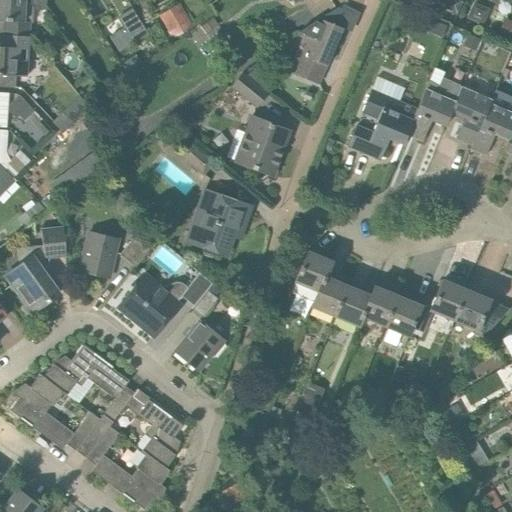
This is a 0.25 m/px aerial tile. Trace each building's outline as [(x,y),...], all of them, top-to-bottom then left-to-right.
[(0,0),(0,21),(4,21),(3,35),(30,37),(31,24),(33,24),(33,0),(0,0)] [(457,15),(462,2),(458,0),(453,0),(447,3),(445,9),(457,15)] [(179,4),(169,10),(183,32),(192,27),(179,4)] [(212,18),(201,27),(207,34),(218,26),(212,18)] [(511,21),(503,18),(497,33),(511,39),(511,21)] [(303,34),(288,70),(319,83),(342,29),(321,20),(314,38),(303,34)] [(431,21),(426,32),(438,38),(443,27),(431,21)] [(207,34),(201,27),(199,25),(189,33),(198,45),(209,37),(207,34)] [(0,47),(0,75),(28,77),(30,37),(3,35),(3,47),(0,47)] [(468,35),(462,50),(474,55),(480,40),(468,35)] [(135,55),(122,65),(128,74),(142,64),(135,55)] [(230,87),(256,109),(268,95),(242,73),(230,87)] [(452,112),(451,112),(456,102),(455,102),(462,87),(442,77),(438,85),(429,81),(417,108),(417,109),(412,121),(413,121),(407,136),(422,142),(428,128),(423,126),(427,119),(445,127),(452,112)] [(462,125),(456,139),(471,146),(472,146),(490,104),(491,100),(462,87),(455,102),(456,102),(451,112),(452,112),(470,120),(466,127),(462,125)] [(394,113),(400,101),(372,89),(362,114),(378,121),(374,130),(358,123),(348,147),(380,161),(386,147),(381,145),(384,137),(403,145),(407,136),(413,121),(412,121),(394,113)] [(34,111),(29,106),(19,96),(6,108),(16,119),(19,116),(24,122),(34,111)] [(508,140),(511,131),(511,113),(490,104),(472,146),(471,146),(470,149),(486,156),(491,142),(487,140),(490,133),(508,140)] [(34,112),(32,114),(33,115),(28,119),(43,135),(48,131),(38,121),(40,119),(34,112)] [(73,122),(62,112),(52,123),(62,133),(73,122)] [(194,120),(188,114),(179,124),(188,133),(194,126),(194,120)] [(249,116),(233,162),(272,177),(283,147),(280,146),(285,130),(249,116)] [(0,165),(12,178),(26,164),(23,161),(16,167),(9,160),(4,151),(6,128),(0,127),(0,165)] [(178,155),(203,177),(215,162),(190,141),(178,155)] [(102,146),(65,172),(75,187),(112,162),(102,146)] [(0,196),(16,181),(12,178),(0,165),(0,196)] [(202,190),(185,241),(226,256),(238,222),(244,225),(250,208),(202,190)] [(39,202),(17,218),(24,227),(46,211),(39,202)] [(135,268),(159,238),(143,225),(120,255),(135,268)] [(19,264),(4,275),(33,313),(50,301),(47,297),(55,291),(48,280),(46,258),(66,256),(63,227),(41,229),(42,246),(17,248),(19,264)] [(118,238),(88,231),(79,271),(72,269),(71,270),(79,272),(108,279),(118,238)] [(324,277),(325,277),(332,262),(307,252),(294,283),(317,292),(318,293),(324,277)] [(162,287),(145,274),(118,307),(154,336),(180,304),(178,301),(181,297),(192,306),(207,291),(212,284),(199,273),(187,288),(181,283),(176,282),(162,287)] [(311,308),(335,318),(348,287),(325,277),(324,277),(318,293),(317,292),(311,308)] [(429,312),(453,322),(466,291),(442,281),(429,312)] [(371,296),(370,296),(348,287),(335,318),(359,328),(363,319),(361,319),(371,296)] [(397,296),(374,287),(370,296),(371,296),(361,319),(363,319),(384,328),(397,296)] [(207,291),(192,306),(191,308),(202,318),(217,299),(207,291)] [(453,322),(476,332),(477,331),(486,335),(508,310),(489,302),(490,300),(466,291),(453,322)] [(384,328),(408,338),(421,307),(397,296),(384,328)] [(208,328),(200,322),(174,353),(197,372),(211,356),(214,358),(225,345),(222,342),(223,340),(208,328)] [(112,423),(124,406),(124,407),(132,395),(123,389),(129,381),(111,368),(112,367),(82,345),(70,363),(64,360),(61,363),(59,362),(55,366),(53,365),(52,366),(54,368),(46,379),(39,375),(39,376),(63,393),(62,394),(66,397),(76,383),(81,387),(87,378),(115,399),(102,415),(112,423)] [(398,365),(391,382),(408,371),(409,370),(398,365)] [(76,452),(99,420),(89,412),(74,434),(45,413),(51,405),(52,406),(53,405),(62,394),(63,393),(39,376),(38,376),(41,378),(32,390),(27,387),(24,391),(22,389),(18,395),(20,397),(9,411),(62,450),(67,443),(76,449),(75,451),(76,452)] [(309,383),(298,410),(314,416),(325,389),(309,383)] [(369,386),(362,384),(358,394),(365,397),(369,386)] [(437,393),(442,401),(450,397),(446,388),(437,393)] [(144,455),(145,454),(168,472),(169,471),(163,467),(171,455),(173,457),(174,455),(173,454),(176,449),(174,447),(177,443),(172,440),(183,426),(148,400),(149,399),(137,389),(132,395),(124,407),(150,425),(144,434),(150,439),(141,452),(144,455)] [(292,393),(286,407),(294,410),(300,397),(292,393)] [(337,407),(330,404),(326,414),(333,417),(337,407)] [(447,410),(454,422),(463,416),(457,405),(447,410)] [(85,459),(109,427),(112,423),(102,415),(99,420),(76,452),(77,453),(78,451),(86,456),(84,458),(85,459)] [(452,425),(459,436),(468,431),(462,420),(452,425)] [(119,434),(109,427),(85,459),(86,460),(88,458),(97,464),(91,472),(144,511),(155,497),(157,498),(161,492),(159,491),(162,487),(159,484),(158,483),(166,472),(168,473),(168,472),(145,454),(144,455),(135,468),(137,469),(132,476),(103,455),(119,434)] [(487,461),(482,450),(467,459),(472,469),(487,461)] [(239,482),(221,493),(229,508),(247,497),(239,482)] [(1,511),(39,511),(42,508),(18,490),(1,511)] [(501,506),(497,498),(489,502),(493,510),(501,506)]
